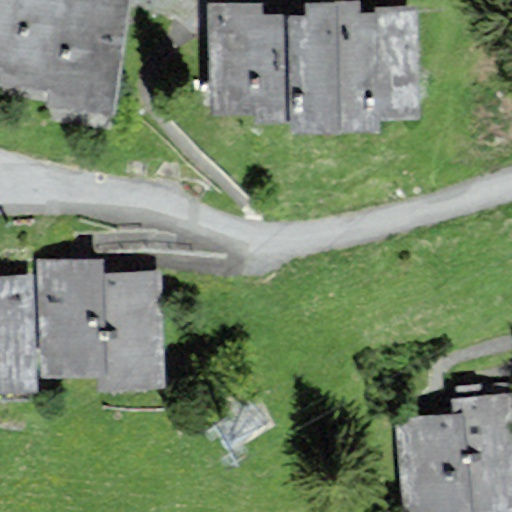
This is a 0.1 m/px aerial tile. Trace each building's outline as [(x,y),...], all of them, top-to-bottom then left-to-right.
[(109,105),(123,5),(86,0),(0,0),(0,59),(11,61),(9,77),(60,84),(58,97),(109,105)] [(417,111),(414,12),(356,14),(356,0),(309,2),(309,16),(257,18),(257,6),(216,7),(218,106),(261,105),(262,115),(297,114),(298,126),(372,124),(371,112),(417,111)] [(160,381),(156,278),(98,280),(98,264),(45,266),(42,266),(46,368),(101,367),(102,383),(160,381)] [(0,389),(31,388),(26,279),(0,280),(0,389)] [(511,503),(511,397),(459,403),(461,418),(406,424),(414,511),(468,511),(468,508),(511,503)]
